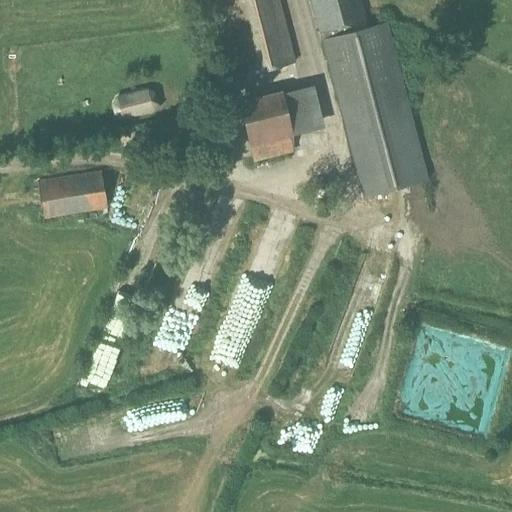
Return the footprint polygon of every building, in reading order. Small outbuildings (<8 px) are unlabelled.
[(277,0),(228,0),(247,74),(294,62),(277,0)] [(360,0),(311,0),(322,40),(364,198),(427,180),(386,23),(368,28),(360,0)] [(283,93),(282,90),(237,101),(254,163),(294,152),(290,138),(293,138),(292,135),(324,127),(314,86),(283,93)] [(156,104),(154,94),(147,90),(117,98),(113,105),(115,115),(122,119),(152,111),(156,104)] [(101,171),(38,180),(44,219),(107,210),(101,171)] [(406,323),(386,418),(475,437),(496,343),(406,323)] [(204,348),(205,366),(209,366),(210,383),(235,382),(234,347),(204,348)]
